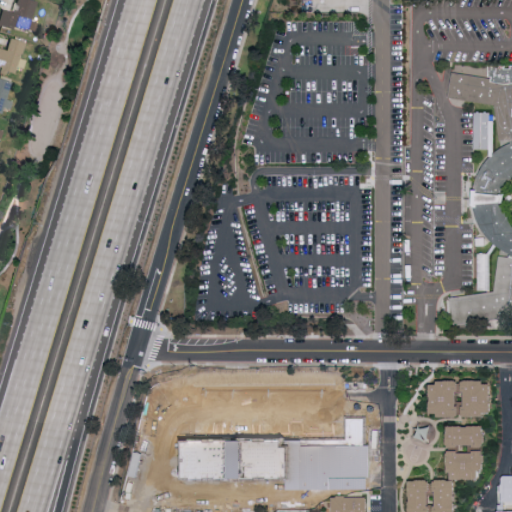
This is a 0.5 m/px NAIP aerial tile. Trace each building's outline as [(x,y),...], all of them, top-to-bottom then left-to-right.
[(37,0),(35,0),(15,0),(12,11),(2,8),(0,16),(0,22),(32,32),(35,21),(32,20),(37,0)] [(0,64),(3,65),(2,70),(16,74),(18,66),(24,68),(26,59),(21,58),(25,41),(10,38),(7,49),(0,47),(0,64)] [(511,70),(453,62),(448,97),(493,104),(503,145),(497,152),(488,112),(463,108),(495,243),(508,254),(499,256),(494,288),(450,299),(454,314),(511,322),(511,70)] [(494,415),(494,380),(466,381),(466,415),(494,415)] [(462,415),(461,381),(433,381),(433,416),(462,415)] [(250,409),(224,409),(224,460),(227,460),(227,483),(250,483),(250,409)] [(198,416),(173,416),(173,490),(198,490),(198,455),(202,455),(202,436),(198,436),(198,416)] [(349,417),(370,417),(372,486),(293,486),(293,468),(189,470),(189,435),(197,435),(197,434),(209,434),(209,436),(223,436),(223,434),(260,434),(260,435),(274,435),(274,434),(287,434),(287,439),(291,439),(291,436),(306,436),(306,439),(349,438),(349,417)] [(487,425),(449,426),(450,446),(487,445),(487,425)] [(486,470),(486,451),(451,451),(452,479),(481,478),(481,470),(486,470)] [(511,511),(511,474),(502,474),(502,501),(511,500),(511,510),(498,510),(497,511),(511,511)] [(413,479),(411,511),(432,511),(433,480),(413,479)] [(437,479),(437,511),(458,511),(458,479),(437,479)] [(333,511),(369,511),(369,495),(333,496),(333,511)]
